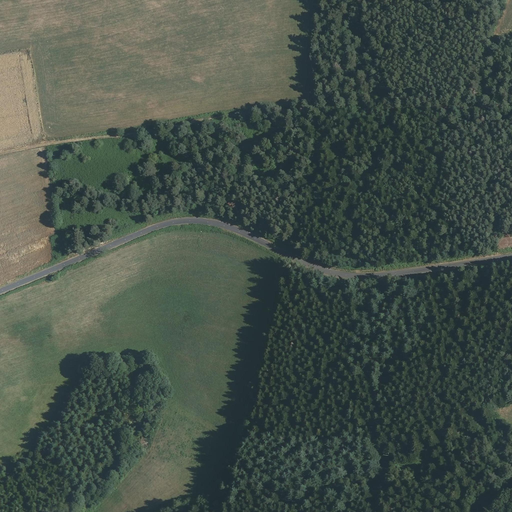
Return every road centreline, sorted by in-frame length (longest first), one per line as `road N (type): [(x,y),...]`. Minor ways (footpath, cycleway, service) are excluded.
road 1 (tertiary): [(0,292),(154,228),(196,220),(336,275),(511,256)]
road 2 (track): [(0,153),(250,111),(511,108)]
